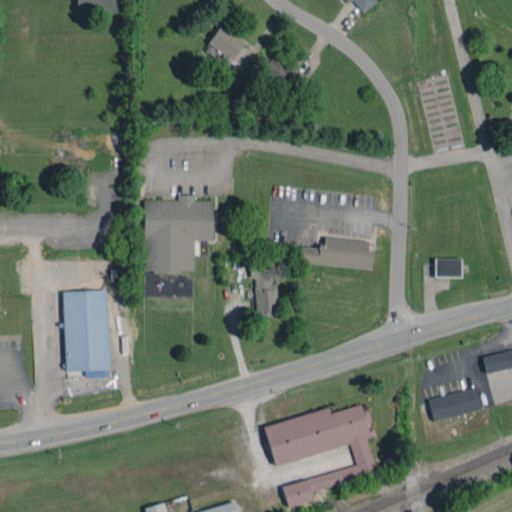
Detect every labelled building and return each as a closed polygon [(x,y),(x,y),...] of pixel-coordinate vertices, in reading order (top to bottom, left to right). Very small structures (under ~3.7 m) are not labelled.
[(75,0),(76,12),(116,11),(116,0),(75,0)] [(344,0),(347,2),(349,0),(351,0),(361,12),(375,0),(344,0)] [(243,41),(219,24),(206,44),(230,60),(243,41)] [(262,70),(292,90),(301,76),(272,56),(262,70)] [(192,271),(192,240),(212,239),(211,199),(193,199),(193,194),(177,194),(177,199),(142,200),(143,271),(192,271)] [(371,267),(372,251),(367,251),(367,239),(322,236),(322,247),(300,245),(299,263),(371,267)] [(460,276),(460,258),(434,258),(433,276),(460,276)] [(271,259),(249,260),(249,278),(254,278),(255,316),(277,315),(276,284),(272,284),(271,259)] [(62,291),(64,370),(84,370),(85,377),(108,376),(105,289),(62,291)] [(511,366),(511,348),(480,356),(485,373),(511,366)] [(427,398),(433,421),(480,408),(475,386),(427,398)] [(273,464),(350,444),(355,465),(280,484),(286,506),(312,499),(310,490),(374,474),(365,437),(374,435),(371,425),(367,409),(361,411),(360,404),(328,412),(327,408),(262,424),(273,464)] [(235,511),(232,501),(194,511),(235,511)] [(165,511),(163,502),(143,507),(144,511),(165,511)]
